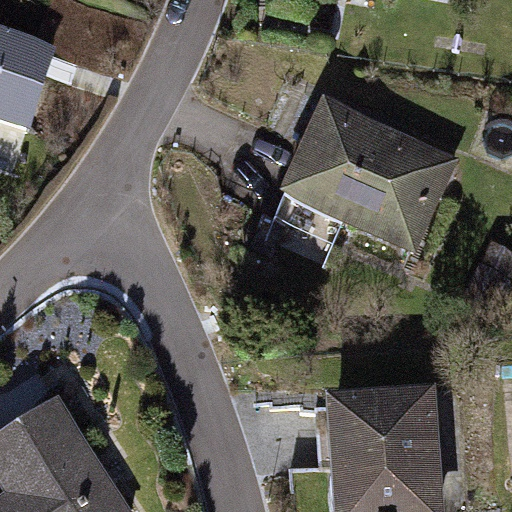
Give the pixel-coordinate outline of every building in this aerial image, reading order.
[(0,37),(0,121),(27,130),(44,76),(29,72),(36,49),(0,37)] [(327,111),(289,195),(414,251),(452,168),(327,111)] [(511,284),(486,272),(466,312),(493,325),(511,284)] [(339,471),(341,511),(434,511),(426,401),(315,410),(320,473),(339,471)] [(0,479),(21,511),(122,511),(57,411),(0,447),(0,479)]
